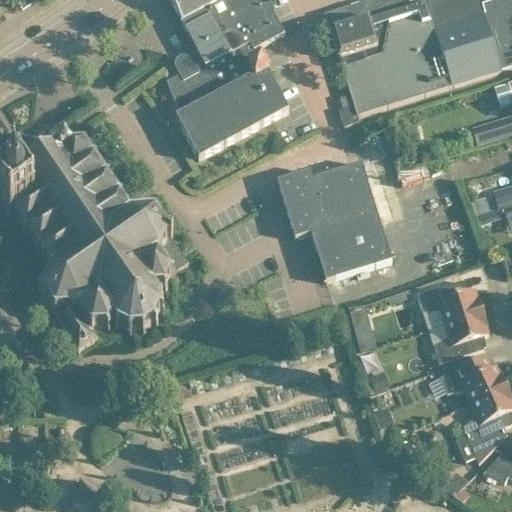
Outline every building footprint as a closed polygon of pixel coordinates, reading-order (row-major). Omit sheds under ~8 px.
[(182,26),(202,66),(204,65),(221,97),(254,80),(256,83),(268,77),(255,53),(285,38),(282,34),(264,0),(168,0),(182,24),(182,26)] [(357,120),(452,91),(433,34),(423,2),(422,0),(402,0),(340,19),(343,30),(330,34),(354,109),(353,109),(354,112),(357,120)] [(479,0),(429,0),(423,2),(433,34),(452,91),(501,76),(482,8),(479,0)] [(511,0),(507,0),(489,6),(482,8),(501,76),(511,72),(511,0)] [(198,164),(273,124),(288,115),(268,77),(256,83),(254,80),(221,97),(204,65),(202,66),(192,71),(190,66),(178,72),(181,77),(173,82),(166,85),(180,119),(176,121),(198,164)] [(511,85),(494,91),(500,110),(511,106),(511,85)] [(350,99),(340,102),(343,112),(353,109),(350,99)] [(357,120),(354,112),(353,109),(339,114),(344,131),(359,125),(357,120)] [(511,120),(473,132),(478,150),(511,140),(511,120)] [(158,222),(156,219),(155,219),(158,215),(155,213),(153,217),(131,219),(120,203),(123,200),(122,198),(118,201),(106,184),(110,181),(108,179),(105,181),(94,165),(97,162),(96,160),(92,163),(85,153),(87,148),(84,147),(82,151),(68,152),(64,147),(55,154),(56,157),(20,181),(18,179),(0,191),(0,205),(10,221),(14,219),(26,235),(22,238),(24,241),(28,238),(38,254),(35,257),(37,259),(40,257),(52,273),(42,293),(37,294),(38,297),(42,297),(44,299),(40,301),(49,314),(52,311),(54,315),(52,319),(46,323),(53,333),(59,328),(78,357),(98,343),(92,335),(94,332),(106,331),(108,335),(110,333),(108,330),(112,321),(117,328),(114,331),(116,333),(119,330),(128,335),(127,339),(130,339),(131,335),(141,335),(143,338),(146,337),(144,333),(153,328),(156,330),(158,328),(155,325),(159,316),(164,316),(164,314),(160,313),(159,303),(163,301),(162,299),(158,300),(153,293),(163,292),(165,296),(167,294),(165,291),(170,279),(175,279),(174,277),(188,268),(171,243),(173,240),(172,236),(168,237),(166,235),(169,232),(161,219),(158,222)] [(362,168),(360,169),(313,183),(328,233),(311,238),(326,287),(392,266),(367,187),(362,168)] [(295,243),(311,238),(328,233),(313,183),(311,175),(277,185),(295,243)] [(510,210),(511,209),(511,190),(494,197),(499,214),(510,210)] [(511,209),(510,210),(499,214),(502,223),(511,219),(511,209)] [(488,218),(476,221),(479,230),(490,227),(488,218)] [(461,285),(417,299),(422,316),(440,316),(444,329),(482,316),(478,302),(477,303),(474,294),(465,297),(461,285)] [(366,314),(350,318),(355,337),(370,332),(366,314)] [(448,341),(433,351),(433,352),(439,368),(483,354),(480,342),(488,339),(486,331),(487,331),(482,316),(444,329),(448,341)] [(464,395),(470,408),(506,392),(500,378),(499,379),(496,371),(487,375),(482,363),(439,382),(446,399),(464,395)] [(381,372),(369,378),(376,393),(388,387),(381,372)] [(465,440),(456,445),(466,466),(475,462),(478,469),(507,439),(504,432),(511,429),(507,417),(511,414),(511,406),(511,405),(511,404),(506,392),(470,408),(476,421),(462,432),(465,440)] [(388,412),(374,417),(380,433),(393,428),(388,412)] [(511,457),(505,454),(482,478),(504,487),(506,482),(511,484),(511,457)] [(411,455),(403,467),(420,478),(428,466),(411,455)] [(461,492),(450,485),(453,479),(429,463),(428,466),(420,478),(454,499),(461,492)] [(462,492),(455,500),(461,504),(468,497),(462,492)]
